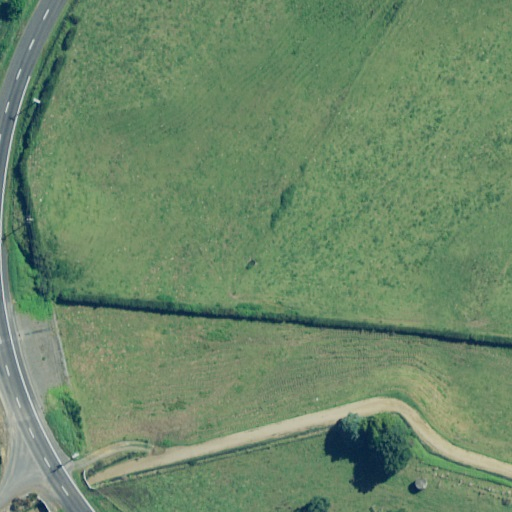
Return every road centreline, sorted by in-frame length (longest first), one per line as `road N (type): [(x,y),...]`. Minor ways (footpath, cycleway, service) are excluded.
road 1 (track): [(511,469),(435,447),(370,396),(170,448),(19,511)]
road 2 (unclassified): [(0,339),(28,427),(79,511)]
road 3 (unclassified): [(54,0),(8,97),(0,138)]
